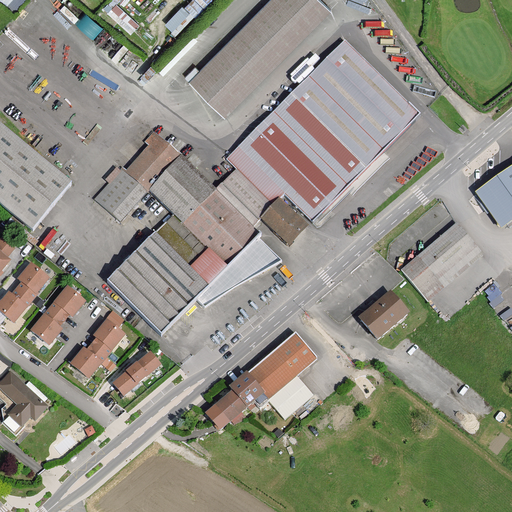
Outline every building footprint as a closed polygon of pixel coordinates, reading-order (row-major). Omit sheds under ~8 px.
[(190,0),(168,23),(179,34),(212,0),(190,0)] [(227,119),(334,11),(322,0),(274,0),(192,84),(227,119)] [(80,24),(99,38),(107,27),(88,13),(80,24)] [(125,22),(135,30),(141,22),(130,15),(125,22)] [(317,227),(425,119),(348,44),(238,155),(286,201),(288,199),(317,227)] [(72,188),(0,127),(0,206),(34,234),(72,188)] [(257,231),(267,221),(228,187),(221,194),(181,156),(180,157),(159,138),(97,202),(122,226),(149,196),(147,193),(148,192),(175,218),(145,248),(213,308),(233,294),(284,266),(261,243),(265,239),(257,231)] [(241,175),(228,187),(267,221),(286,201),(238,155),(230,164),(241,175)] [(511,164),(474,193),(497,224),(511,212),(511,164)] [(284,231),(297,244),(310,231),(284,206),(269,222),(281,233),(284,231)] [(472,252),(451,229),(413,262),(434,285),(472,252)] [(294,246),(297,244),(284,231),(281,233),(294,246)] [(0,246),(0,273),(5,267),(1,264),(9,253),(0,246)] [(206,313),(213,308),(145,248),(108,286),(163,341),(199,305),(206,313)] [(48,280),(31,266),(19,281),(23,284),(12,297),(9,295),(0,305),(0,312),(14,323),(37,295),(36,294),(48,280)] [(68,290),(51,311),(65,323),(70,316),(73,318),(85,304),(68,290)] [(404,321),(387,302),(358,328),(375,347),(404,321)] [(59,329),(65,323),(51,311),(33,333),(50,347),(62,332),(59,329)] [(122,327),(128,320),(116,311),(110,318),(122,327)] [(94,348),(108,359),(126,338),(109,324),(97,339),(100,341),(94,348)] [(267,361),(300,393),(312,402),(316,399),(299,380),(319,362),(297,336),(267,361)] [(108,359),(94,348),(89,354),(86,352),(74,367),(91,381),(108,359)] [(151,355),(135,369),(132,366),(127,371),(129,374),(115,386),(124,397),(160,366),(151,355)] [(235,394),(248,410),(256,404),(262,411),(270,405),(272,407),(300,393),(267,361),(232,391),(235,394)] [(0,385),(0,388),(11,399),(23,387),(10,374),(0,385)] [(11,399),(18,405),(9,415),(21,426),(30,416),(34,421),(45,409),(23,387),(11,399)] [(312,402),(300,393),(272,407),(286,423),(312,402)] [(231,426),(248,410),(235,394),(217,410),(231,426)]
